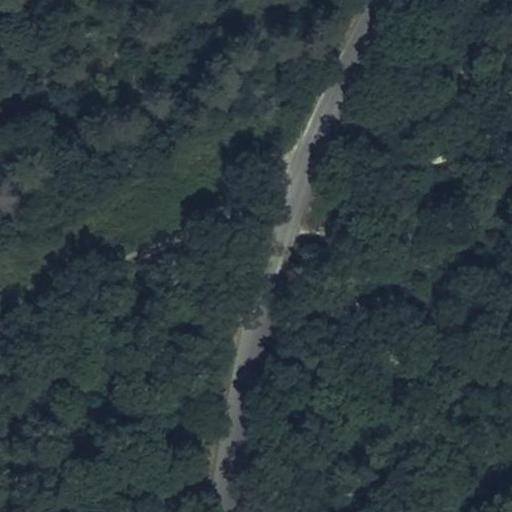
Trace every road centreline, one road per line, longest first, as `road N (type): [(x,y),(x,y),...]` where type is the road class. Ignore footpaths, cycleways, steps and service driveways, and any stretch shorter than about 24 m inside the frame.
road 1 (unclassified): [(385,0),(290,202),(220,463),(216,511)]
road 2 (track): [(0,323),(274,199),(290,202)]
